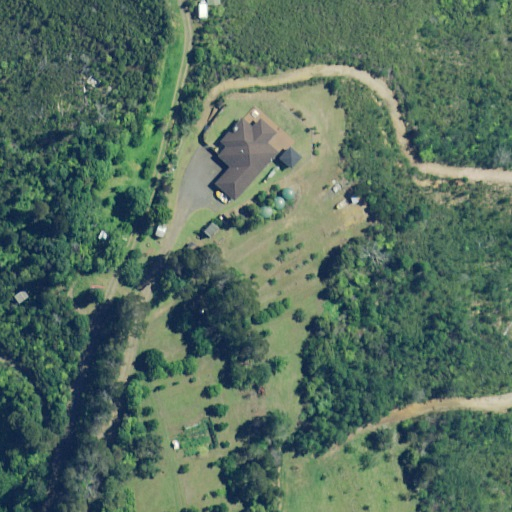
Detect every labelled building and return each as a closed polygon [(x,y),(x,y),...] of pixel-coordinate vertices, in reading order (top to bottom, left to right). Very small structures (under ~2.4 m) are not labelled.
[(218,8),(217,0),(203,0),(203,5),(197,5),(197,20),(207,20),(207,7),(218,8)] [(254,126),(243,116),(219,143),(225,148),(217,158),(229,168),(214,185),(234,203),(276,155),(265,146),(274,135),(258,121),(254,126)] [(335,182),(325,190),(332,198),(342,190),(335,182)] [(217,230),(209,223),(201,232),(208,239),(217,230)] [(58,280),(49,290),(57,298),(67,288),(58,280)] [(23,291),(10,298),(15,307),(28,299),(23,291)]
